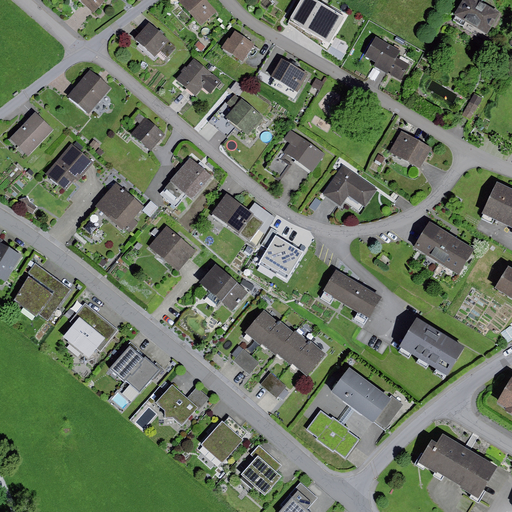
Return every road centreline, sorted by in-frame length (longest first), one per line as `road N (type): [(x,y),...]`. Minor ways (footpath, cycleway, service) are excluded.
road 1 (residential): [(87,50),(277,207),(328,230),(374,229),(419,211),(469,150)]
road 2 (residential): [(345,498),(148,328),(0,218)]
road 3 (residential): [(227,0),(262,30),(469,150)]
road 4 (residential): [(345,498),(445,402)]
